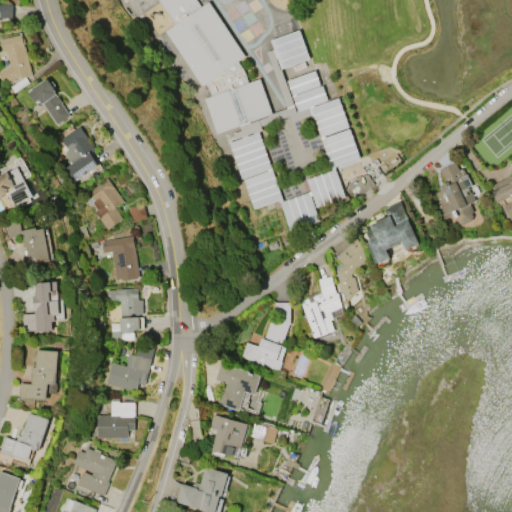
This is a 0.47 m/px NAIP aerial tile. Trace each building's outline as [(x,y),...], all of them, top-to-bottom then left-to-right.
[(196,0),(200,6),(209,1),(245,56),(238,61),(244,71),(248,82),(260,78),(272,113),(215,133),(203,98),(210,96),(208,89),(204,83),(201,85),(164,31),(175,23),(159,0),(196,0)] [(0,3),(13,5),(12,18),(0,17),(0,3)] [(271,40),(282,69),(310,58),(299,29),(271,40)] [(4,52),(1,40),(23,34),(24,38),(25,38),(27,43),(25,44),(32,74),(16,78),(16,80),(8,85),(0,77),(0,71),(11,64),(7,51),(4,52)] [(260,132),(230,141),(250,209),(279,200),(289,230),(319,221),(315,207),(345,198),(335,166),(359,159),(340,97),(327,101),(317,70),(288,79),(297,111),(312,107),(331,170),(306,178),(310,191),(281,200),(260,132)] [(37,86),(47,79),(48,80),(50,79),(58,93),(56,94),(58,96),(60,95),(64,102),(63,103),(71,116),(57,124),(44,103),(43,104),(40,100),(38,101),(36,102),(30,92),(33,90),(33,89),(37,86)] [(61,139),(80,125),(97,150),(92,154),(99,164),(68,186),(58,172),(72,162),(65,153),(69,150),(61,139)] [(442,170),(455,164),(459,171),(464,169),(471,184),(466,187),(470,195),(472,194),(475,199),(469,202),(473,210),(470,211),(473,216),(472,219),(465,222),(461,221),(457,213),(447,218),(441,208),(444,206),(438,193),(446,188),(445,185),(448,183),(442,170)] [(0,173),(15,166),(31,195),(11,205),(4,192),(0,194),(0,173)] [(493,186),(511,176),(511,220),(511,219),(508,221),(506,216),(508,214),(493,186)] [(108,177),(125,201),(116,207),(123,218),(108,229),(96,211),(98,209),(93,202),(89,204),(84,197),(90,193),(89,191),(108,177)] [(386,209),(401,202),(421,244),(408,250),(404,242),(388,249),(392,258),(381,263),(380,261),(376,263),(366,243),(371,240),(367,232),(374,229),(372,225),(389,217),(386,209)] [(45,228),(51,260),(41,262),(30,264),(26,241),(23,242),(21,235),(9,237),(6,221),(20,218),(22,230),(37,227),(37,229),(40,228),(45,228)] [(337,257),(350,244),(346,240),(353,233),(357,238),(363,247),(367,259),(352,274),(352,276),(355,277),(358,289),(347,300),(350,307),(347,308),(345,303),(344,304),(343,301),(341,302),(333,274),(343,264),(337,257)] [(116,271),(112,251),(103,253),(101,241),(133,236),(133,239),(135,239),(136,243),(134,244),(140,278),(122,281),(120,271),(116,271)] [(275,240),(277,245),(268,249),(266,243),(275,240)] [(318,279),(331,275),(336,293),(337,293),(341,306),(338,307),(338,308),(330,311),(332,320),(331,320),(334,330),(313,337),(300,300),(320,293),(322,294),(318,279)] [(58,281),(61,314),(55,315),(55,320),(52,321),(52,331),(39,331),(25,333),(23,314),(35,313),(34,296),(37,296),(36,283),(58,281)] [(107,290),(116,290),(116,289),(139,289),(139,300),(144,300),(144,313),(141,313),(141,330),(135,330),(135,340),(111,340),(111,333),(121,333),(121,301),(116,301),(116,300),(107,300),(107,290)] [(279,370),(241,356),(246,342),(262,347),(272,316),(275,317),(276,302),(292,303),(293,318),(292,323),(290,322),(281,346),(286,348),(281,361),(282,362),(279,370)] [(137,391),(107,383),(112,362),(128,366),(131,354),(136,356),(136,354),(137,354),(139,345),(153,348),(150,358),(153,359),(149,373),(148,373),(146,378),(148,379),(146,384),(140,383),(137,391)] [(38,349),(43,349),(59,350),(56,384),(49,383),(47,398),(44,398),(20,396),(21,382),(32,383),(33,375),(31,375),(32,366),(36,366),(38,349)] [(262,375),(255,394),(245,391),(239,411),(220,404),(227,383),(215,380),(221,362),(262,375)] [(253,402),(254,394),(244,393),(241,410),(255,412),(257,403),(253,402)] [(129,437),(97,438),(97,415),(111,415),(111,401),(113,401),(112,396),(119,396),(119,402),(123,402),(123,395),(127,395),(127,400),(135,399),(135,402),(136,402),(136,429),(129,429),(129,437)] [(30,412),(44,417),(51,419),(45,437),(40,451),(33,448),(29,460),(14,456),(14,457),(1,452),(6,436),(18,440),(20,434),(23,435),(30,412)] [(208,432),(213,414),(249,424),(240,457),(226,454),(225,458),(213,455),(214,450),(212,450),(216,434),(208,432)] [(261,427),(258,438),(274,443),(278,428),(267,425),(266,428),(261,427)] [(105,495),(78,484),(84,471),(92,474),(93,472),(73,464),(79,449),(85,452),(87,447),(94,450),(95,448),(101,451),(100,453),(118,460),(109,481),(111,482),(105,495)] [(205,466),(229,473),(223,496),(220,495),(215,511),(211,511),(177,501),(182,483),(192,486),(197,482),(201,483),(205,466)] [(0,511),(0,473),(1,471),(21,478),(11,508),(12,508),(10,511),(0,511)] [(73,499),(98,509),(96,511),(61,511),(63,509),(65,509),(69,499),(73,500),(73,499)]
